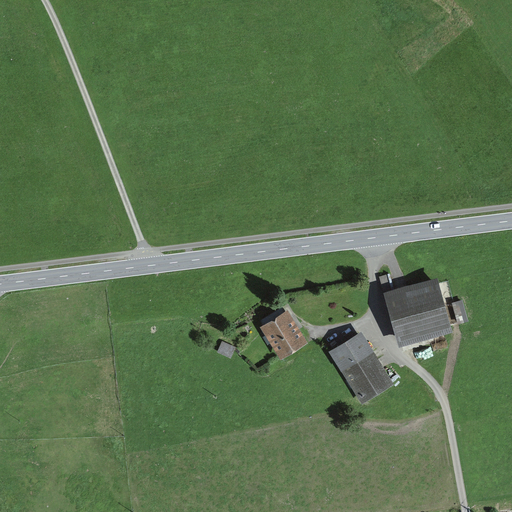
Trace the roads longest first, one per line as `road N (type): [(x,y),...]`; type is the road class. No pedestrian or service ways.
road 1 (primary): [(372,238),(0,284)]
road 2 (unclassified): [(372,238),(381,325),(393,349),(441,392),(465,511)]
road 3 (track): [(150,266),(45,0)]
road 4 (primary): [(511,220),(372,238)]
